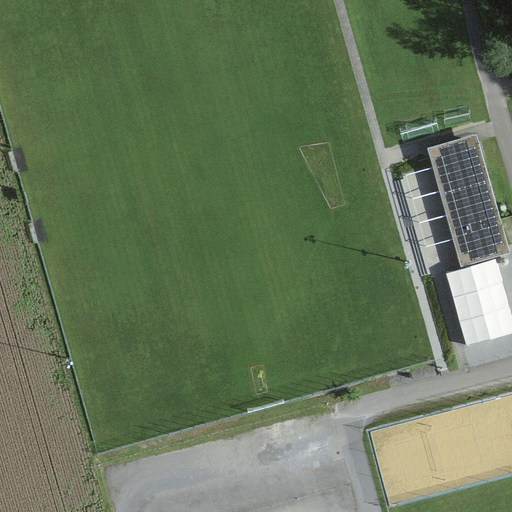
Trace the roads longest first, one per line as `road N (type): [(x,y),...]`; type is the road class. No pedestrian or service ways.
road 1 (residential): [(511,376),(342,420),(368,511)]
road 2 (unclassified): [(455,0),(511,160)]
